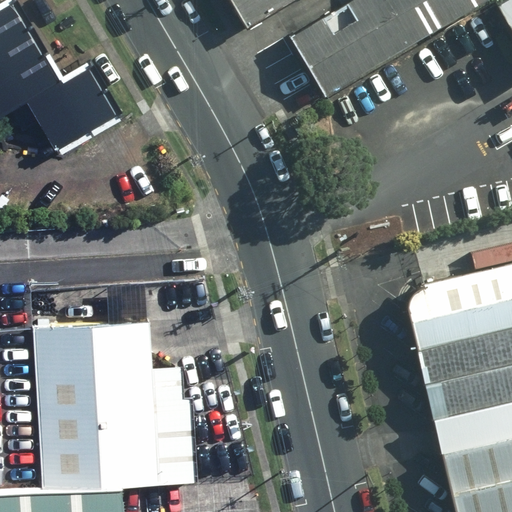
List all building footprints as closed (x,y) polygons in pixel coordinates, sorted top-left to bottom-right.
[(506,0),(259,0),(325,109),(493,8),(506,0)] [(511,0),(506,0),(493,8),(511,39),(511,0)] [(59,84),(11,11),(0,17),(0,121),(26,104),(59,84)] [(85,68),(59,84),(26,104),(56,153),(115,117),(85,68)] [(408,315),(444,459),(511,441),(511,260),(422,283),(418,284),(413,287),(408,292),(406,297),(405,303),(408,315)] [(150,324),(36,330),(45,494),(158,488),(150,324)] [(511,511),(511,441),(444,459),(457,511),(511,511)] [(0,511),(135,511),(134,496),(0,502),(0,511)]
